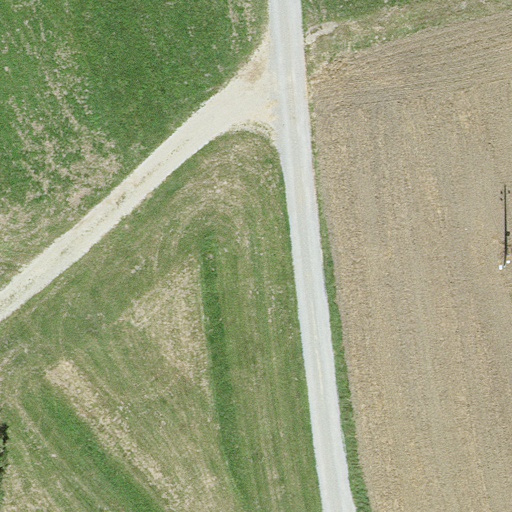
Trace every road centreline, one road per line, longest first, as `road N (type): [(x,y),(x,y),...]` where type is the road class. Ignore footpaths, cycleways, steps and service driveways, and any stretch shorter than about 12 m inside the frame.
road 1 (track): [(270,0),(335,511)]
road 2 (track): [(276,69),(0,300)]
